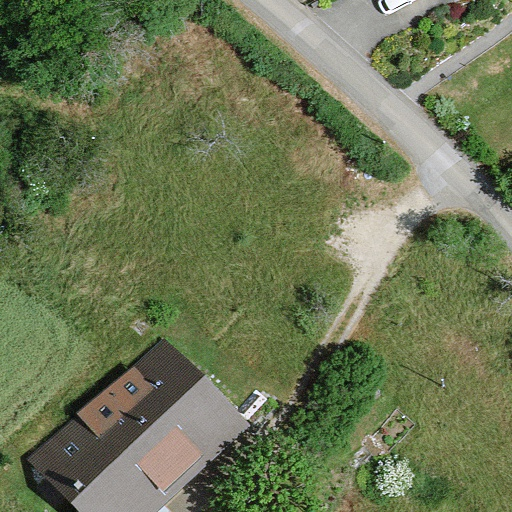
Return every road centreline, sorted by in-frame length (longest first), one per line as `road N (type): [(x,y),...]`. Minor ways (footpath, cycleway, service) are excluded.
road 1 (unclassified): [(511,218),(262,0)]
road 2 (unknown): [(511,29),(391,110)]
